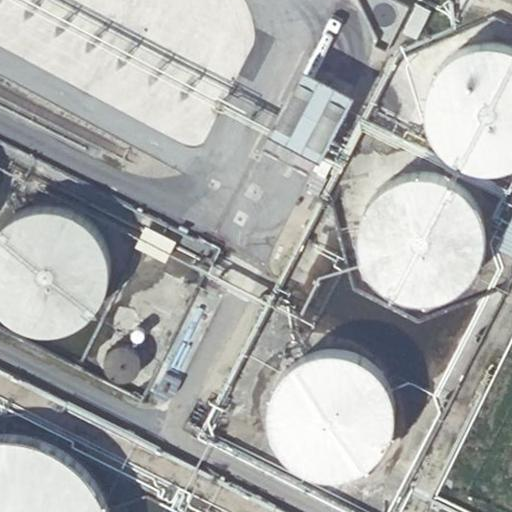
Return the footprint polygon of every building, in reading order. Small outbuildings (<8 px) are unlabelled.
[(511,49),(503,47),(491,46),(480,47),(469,51),(457,57),(448,65),(440,76),(435,86),(432,98),(431,108),(432,120),(436,131),(442,143),(449,152),(458,159),(468,164),(480,168),(492,169),(505,168),(511,165),(511,49)] [(303,55),(271,120),(320,145),(353,80),(303,55)] [(485,247),(487,236),(487,235),(486,224),(482,212),(476,201),(467,190),(455,181),(445,177),(432,174),(422,174),(410,176),(398,181),(389,186),(380,194),(374,203),(368,214),(365,224),(364,236),(365,248),(370,261),(376,271),(384,281),(394,288),(406,294),(419,296),(428,297),(439,295),(450,292),(461,285),(470,278),(477,268),(482,259),(485,247)] [(115,268),(116,262),(116,261),(115,254),(115,248),(114,244),(111,238),(110,235),(108,230),(106,227),(103,223),(99,218),(95,214),(88,209),(82,205),(77,203),(73,201),(68,200),(63,199),(56,198),(49,198),(42,199),(38,200),(32,202),(25,205),(20,207),(14,212),(10,215),(7,218),(4,222),(0,227),(0,294),(3,300),(7,304),(10,307),(15,311),(18,314),(24,317),(31,320),(38,322),(43,323),(50,324),(56,324),(63,323),(67,323),(76,320),(82,317),(88,314),(92,310),(95,307),(99,304),(104,298),(108,292),(110,287),(113,281),(114,275),(115,268)] [(511,209),(497,242),(511,248),(511,209)] [(279,383),(273,397),(272,404),(272,418),(274,431),(278,442),(282,449),(290,458),(297,464),(303,468),(314,473),(328,477),(343,477),(356,474),(366,470),(377,463),(386,453),(392,445),(397,435),(400,423),(401,408),(398,394),(395,387),(392,380),(384,369),(373,360),(359,352),(344,349),(333,348),(321,350),(309,354),(296,362),(286,372),(279,383)] [(110,511),(107,501),(99,486),(92,476),(86,469),(79,462),(68,454),(52,444),(43,440),(28,436),(7,433),(0,433),(0,511),(110,511)]
